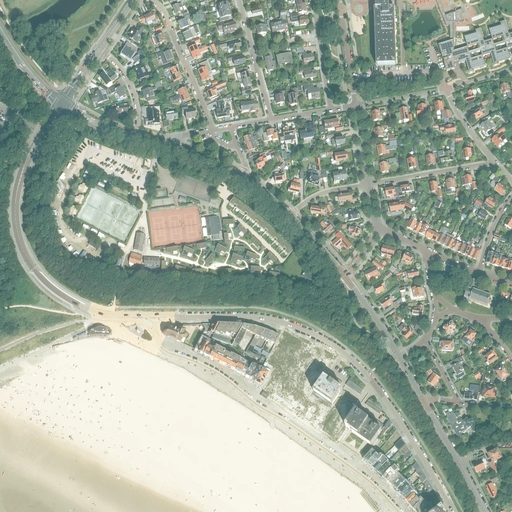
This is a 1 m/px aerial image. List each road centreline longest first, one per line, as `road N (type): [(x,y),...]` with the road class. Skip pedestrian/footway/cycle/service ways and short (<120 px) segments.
road 1 (residential): [(453,511),(379,391),(336,348),(251,317),(154,314)]
road 2 (residential): [(154,314),(162,349),(220,375),(354,469),(398,511)]
road 3 (residential): [(96,314),(48,283),(17,239),(19,182),(44,130)]
road 4 (residential): [(212,129),(163,11),(150,0)]
road 5 (residential): [(368,184),(492,161)]
